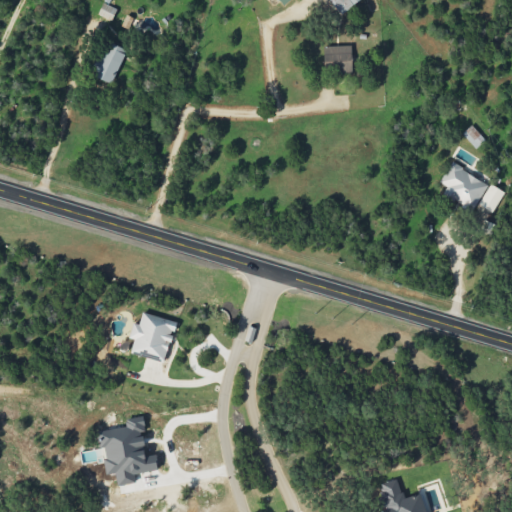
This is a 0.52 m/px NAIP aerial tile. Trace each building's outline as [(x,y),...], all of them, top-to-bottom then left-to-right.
[(330,0),(340,14),(360,0),(330,0)] [(98,14),(111,20),(117,8),(103,2),(98,14)] [(92,75),(112,83),(126,49),(107,41),(92,75)] [(352,72),(351,45),(324,46),(324,72),(352,72)] [(476,149),(486,140),(471,124),(462,133),(476,149)] [(488,183),(449,163),(439,182),(447,186),(442,195),(473,211),(488,183)] [(479,204),(494,211),(503,190),(489,184),(479,204)] [(176,321),(143,312),(139,324),(133,322),(129,337),(134,339),(131,353),(165,362),(176,321)]
